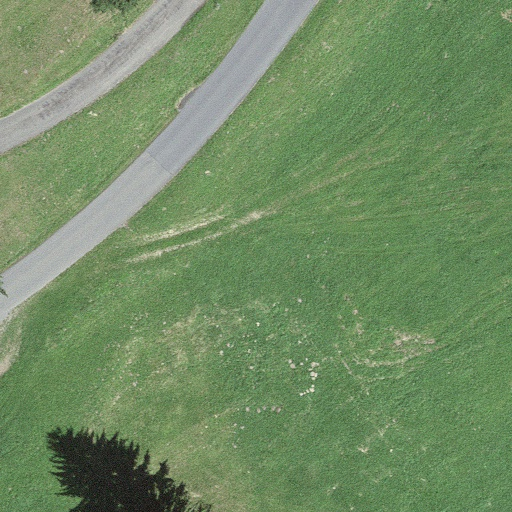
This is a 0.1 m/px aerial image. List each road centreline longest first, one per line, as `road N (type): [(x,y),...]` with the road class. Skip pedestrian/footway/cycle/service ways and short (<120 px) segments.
road 1 (unclassified): [(293,0),(161,163),(0,299)]
road 2 (track): [(181,0),(113,69),(0,137)]
